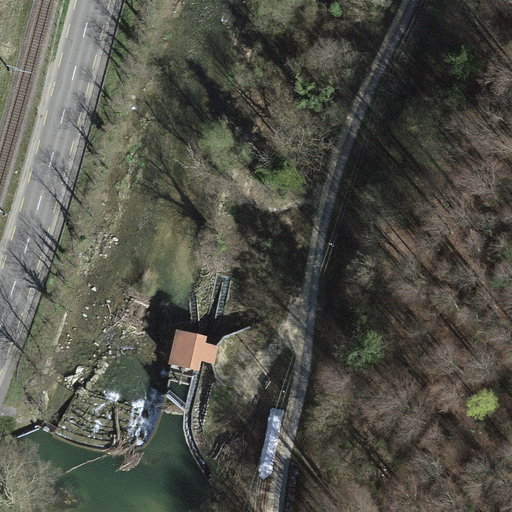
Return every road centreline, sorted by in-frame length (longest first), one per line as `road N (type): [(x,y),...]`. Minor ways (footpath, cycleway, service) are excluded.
road 1 (track): [(277,511),(306,289),(347,135),(415,0)]
road 2 (primary): [(0,324),(93,0)]
